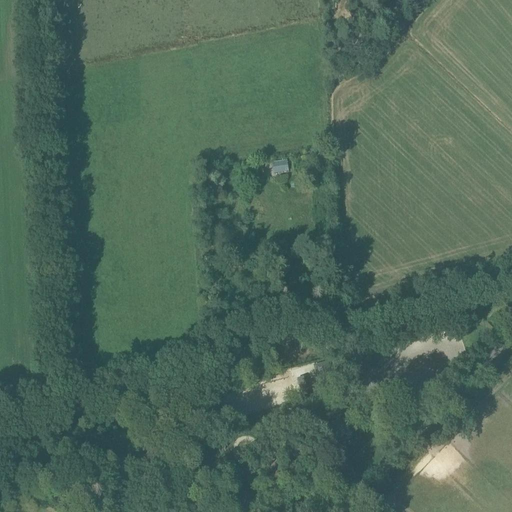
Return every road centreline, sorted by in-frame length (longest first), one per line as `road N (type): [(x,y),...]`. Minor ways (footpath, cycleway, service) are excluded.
road 1 (tertiary): [(511,283),(0,425)]
road 2 (track): [(37,0),(57,385)]
